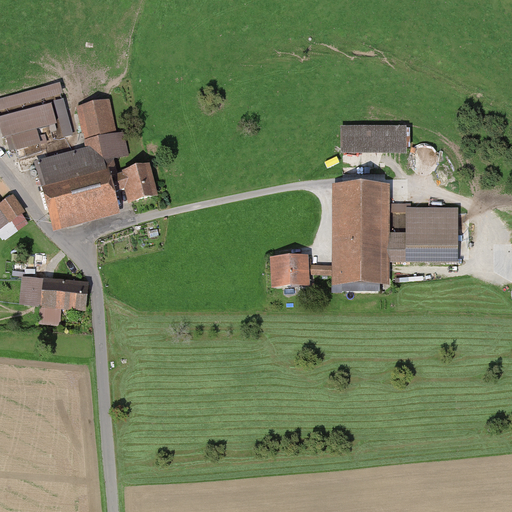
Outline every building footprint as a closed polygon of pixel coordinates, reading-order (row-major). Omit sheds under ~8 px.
[(116,206),(113,194),(110,184),(127,179),(125,175),(117,177),(113,160),(126,157),(121,135),(112,137),(105,105),(84,110),(91,141),(85,142),(88,154),(38,166),(53,222),(64,220),(65,225),(74,223),(72,218),(116,206)] [(51,110),(1,123),(5,138),(13,136),(17,150),(40,144),(36,131),(55,126),(51,110)] [(339,131),(339,155),(405,154),(405,130),(339,131)] [(110,184),(113,194),(129,189),(133,202),(156,196),(148,169),(125,175),(127,179),(110,184)] [(343,188),(342,268),(310,266),(309,260),(305,260),(306,275),(333,275),(333,292),(380,291),(380,259),(457,259),(457,214),(408,212),(408,236),(380,236),(381,189),(343,188)] [(0,231),(24,215),(12,199),(2,206),(0,203),(0,231)] [(276,286),(306,284),(306,275),(305,260),(275,262),(276,286)] [(62,312),(85,313),(87,288),(22,283),(20,309),(39,311),(38,326),(61,328),(62,312)]
